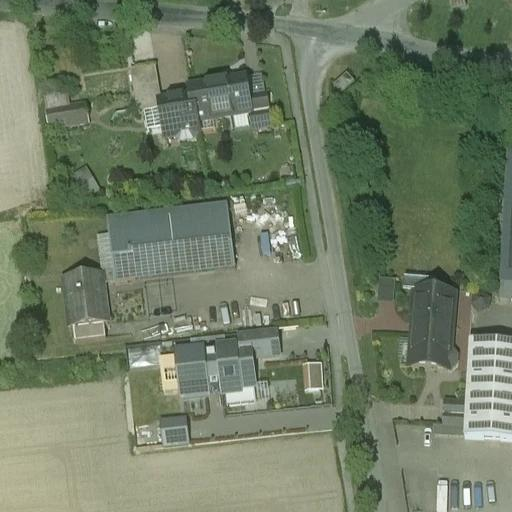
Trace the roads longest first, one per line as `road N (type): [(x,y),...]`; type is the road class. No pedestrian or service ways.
road 1 (residential): [(379,511),(306,82),(309,31)]
road 2 (residential): [(0,2),(309,31)]
road 3 (residential): [(378,42),(511,74)]
